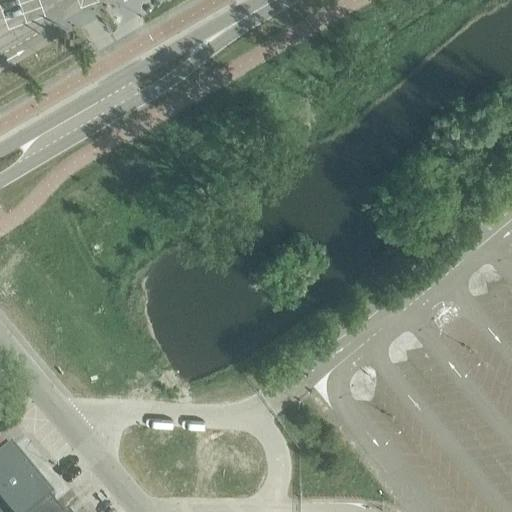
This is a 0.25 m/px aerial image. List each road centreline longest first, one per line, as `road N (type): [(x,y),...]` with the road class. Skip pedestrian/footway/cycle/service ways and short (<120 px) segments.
road 1 (secondary): [(0,179),(157,86),(248,10)]
road 2 (secondary): [(248,10),(0,149)]
road 3 (unclassified): [(146,511),(0,337)]
